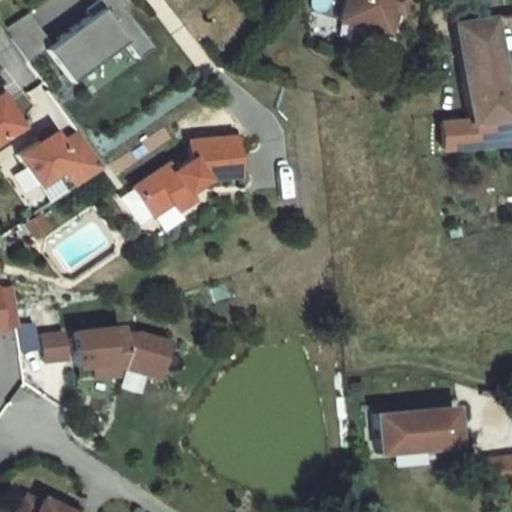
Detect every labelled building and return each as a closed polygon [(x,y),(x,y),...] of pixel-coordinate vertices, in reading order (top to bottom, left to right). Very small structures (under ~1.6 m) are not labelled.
[(186,0),(197,14),(216,0),(186,0)] [(421,0),(371,0),(359,51),(399,61),(407,27),(414,28),(416,23),(421,0)] [(111,25),(114,28),(102,38),(104,41),(73,65),(95,94),(136,62),(151,83),(166,71),(137,33),(139,31),(126,13),(111,25)] [(414,28),(407,27),(399,61),(406,63),(411,40),(417,41),(422,25),(416,23),(414,28)] [(59,75),(66,70),(45,41),(24,56),(45,85),(59,75)] [(511,171),(511,43),(479,49),(494,146),(466,147),(469,175),(511,171)] [(95,94),(73,65),(66,70),(59,75),(81,104),(95,94)] [(0,166),(5,174),(39,152),(18,121),(3,131),(0,126),(0,166)] [(158,209),(167,224),(173,220),(179,231),(192,223),(196,228),(212,217),(207,209),(224,198),(263,193),(260,157),(214,162),(217,179),(197,191),(191,183),(156,207),(158,209)] [(100,159),(82,171),(74,158),(39,182),(59,211),(82,195),(94,212),(123,193),(100,159)] [(173,234),(179,231),(173,220),(167,224),(158,209),(145,217),(160,242),(173,234)] [(100,403),(99,396),(107,395),(139,403),(146,369),(116,362),(104,364),(103,355),(67,359),(69,373),(63,374),(58,379),(59,394),(74,392),(76,406),(100,403)] [(69,373),(67,359),(56,360),(58,379),(63,374),(69,373)] [(49,386),(47,361),(25,363),(28,388),(49,386)] [(438,425),(358,432),(362,473),(441,466),(438,425)] [(509,476),(471,480),(473,507),(501,504),(509,476)]
